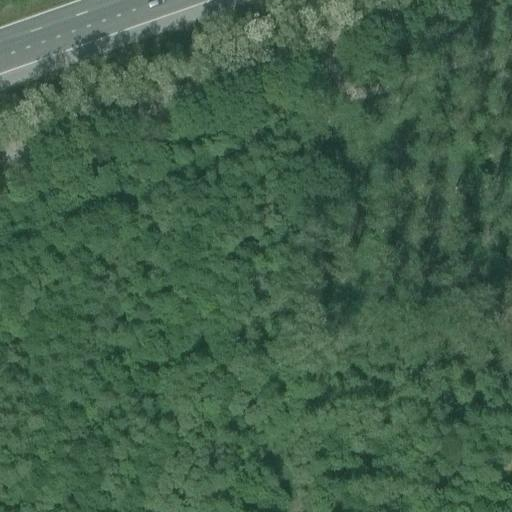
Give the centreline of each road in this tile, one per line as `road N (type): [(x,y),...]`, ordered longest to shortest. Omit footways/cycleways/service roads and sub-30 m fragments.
road 1 (unclassified): [(0,154),(329,43),(488,0)]
road 2 (track): [(329,43),(347,99),(511,51)]
road 3 (motorway): [(0,43),(123,0)]
